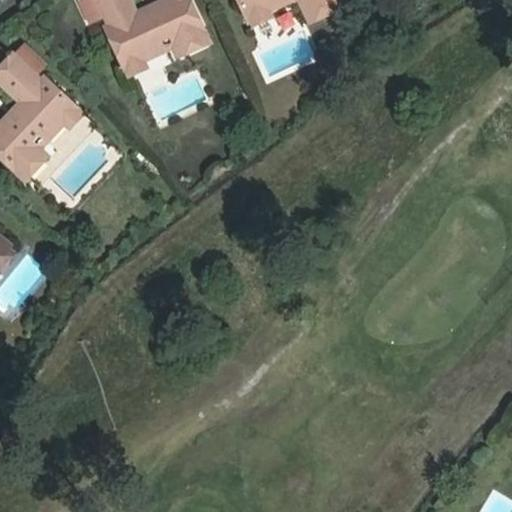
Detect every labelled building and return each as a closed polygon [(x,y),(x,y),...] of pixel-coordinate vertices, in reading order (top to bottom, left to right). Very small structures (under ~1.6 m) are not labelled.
[(150,21),(134,13),(128,0),(96,0),(108,26),(102,29),(120,67),(138,59),(161,48),(159,42),(168,39),(176,56),(182,53),(202,44),(204,43),(184,0),(163,0),(154,4),(160,17),(150,21)] [(236,0),(245,17),(261,10),(283,0),(297,0),(300,7),(304,5),(312,0),(236,0)] [(154,4),(134,13),(150,21),(160,17),(154,4)] [(261,10),(245,17),(250,28),(266,21),(261,10)] [(203,49),(202,44),(182,53),(184,57),(203,49)] [(42,138),(55,123),(69,106),(41,81),(37,84),(10,59),(0,69),(0,89),(16,105),(15,114),(22,121),(13,129),(2,120),(0,122),(0,159),(21,179),(23,176),(39,159),(42,156),(28,143),(36,133),(42,138)] [(138,59),(120,67),(126,77),(142,70),(138,59)] [(16,105),(2,120),(13,129),(22,121),(15,114),(16,105)] [(69,106),(55,123),(66,132),(80,116),(69,106)] [(44,163),(39,159),(23,176),(28,181),(44,163)] [(0,267),(11,254),(5,250),(0,255),(0,267)]
